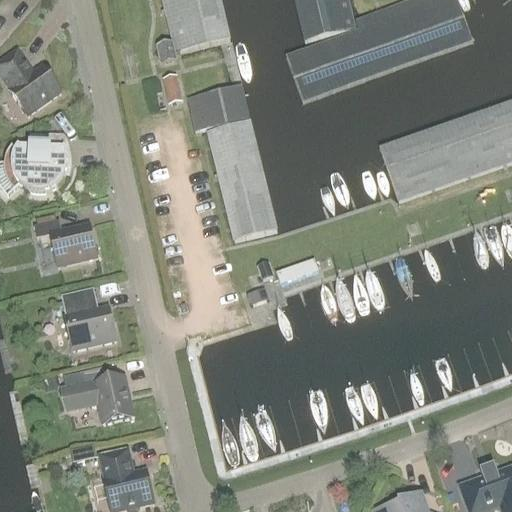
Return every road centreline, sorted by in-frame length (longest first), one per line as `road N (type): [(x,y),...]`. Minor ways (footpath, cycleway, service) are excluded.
road 1 (unclassified): [(199,511),(82,0)]
road 2 (residential): [(210,511),(511,408)]
